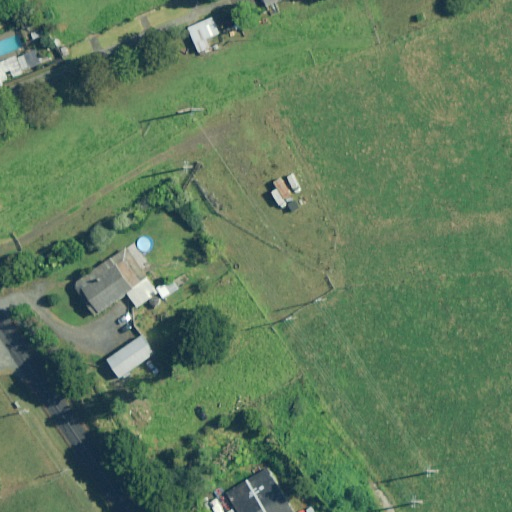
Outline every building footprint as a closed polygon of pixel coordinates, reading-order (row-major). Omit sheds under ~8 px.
[(227,42),(216,17),(190,29),(201,53),(227,42)] [(45,62),(40,49),(19,58),(24,70),(45,62)] [(75,287),(90,307),(98,317),(129,292),(140,306),(162,289),(151,275),(145,268),(150,264),(132,242),(97,270),(75,287)] [(157,354),(144,336),(109,359),(122,378),(157,354)] [(293,511),(269,469),(228,492),(239,511),(293,511)]
